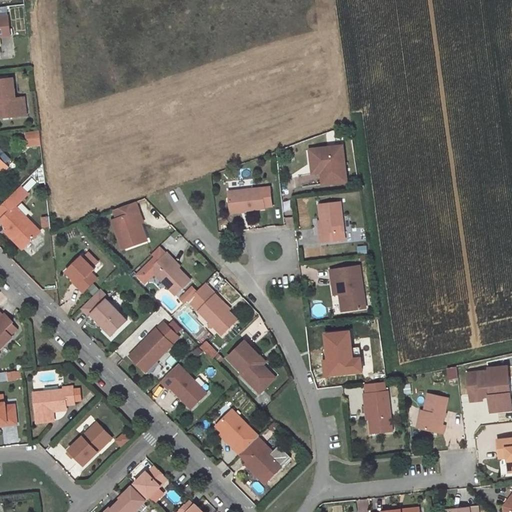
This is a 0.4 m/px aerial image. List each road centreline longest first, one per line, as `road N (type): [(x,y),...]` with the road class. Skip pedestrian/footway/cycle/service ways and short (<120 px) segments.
road 1 (residential): [(175,194),(278,323),(309,394),(323,485)]
road 2 (residential): [(0,264),(162,428)]
road 3 (residential): [(475,474),(335,491),(323,485)]
